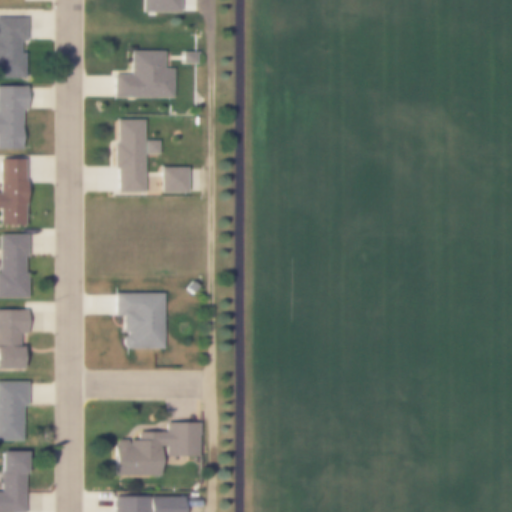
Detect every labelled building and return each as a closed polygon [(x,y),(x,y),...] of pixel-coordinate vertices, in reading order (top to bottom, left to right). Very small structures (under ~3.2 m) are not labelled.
[(16,54),(16,41),(23,41),(23,15),(0,15),(0,78),(21,79),(21,54),(16,54)] [(130,49),(130,74),(109,74),(109,97),(166,98),(167,68),(159,68),(161,50),(130,49)] [(178,52),(178,65),(192,65),(192,52),(178,52)] [(0,86),(22,86),(22,109),(17,109),(17,124),(21,124),(21,152),(0,152),(0,86)] [(116,121),(115,143),(109,143),(109,170),(112,170),(112,194),(143,195),(143,155),(153,155),(154,141),(140,140),(141,122),(116,121)] [(0,154),(20,154),(22,226),(0,226),(0,154)] [(158,168),(157,193),(182,194),(183,169),(158,168)] [(0,235),(22,235),(22,255),(19,255),(19,274),(24,274),(25,298),(0,298),(0,235)] [(111,292),(111,316),(117,316),(117,350),(160,350),(160,292),(111,292)] [(16,369),(0,369),(0,310),(23,310),(23,333),(16,334),(16,369)] [(0,382),(21,382),(21,417),(18,417),(18,441),(0,441),(0,382)] [(162,422),(196,424),(195,456),(160,455),(160,448),(156,448),(155,476),(110,474),(112,438),(134,439),(134,431),(162,432),(162,422)] [(0,451),(0,511),(20,511),(20,452),(0,451)] [(108,497),(108,511),(179,511),(179,496),(108,497)]
